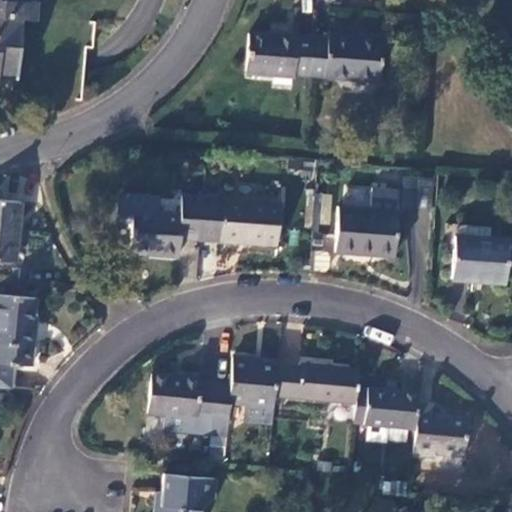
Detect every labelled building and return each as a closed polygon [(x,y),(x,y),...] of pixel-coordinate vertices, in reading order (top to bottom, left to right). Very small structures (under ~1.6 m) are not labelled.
[(0,0),(0,67),(15,68),(19,17),(34,19),(35,0),(0,0)] [(327,38),(313,37),(310,75),(379,80),(382,38),(327,34),(327,38)] [(281,38),(250,35),(247,72),(294,75),(294,74),(310,75),(313,37),(281,35),(281,38)] [(15,68),(0,67),(0,76),(14,77),(15,68)] [(432,176),(407,174),(405,204),(430,206),(432,176)] [(371,188),(369,209),(337,207),(333,252),(393,256),(397,212),(395,211),(396,190),(371,188)] [(330,223),(331,194),(319,193),(318,223),(330,223)] [(158,196),(125,194),(117,201),(116,221),(131,222),(129,250),(160,252),(160,255),(177,256),(179,238),(199,239),(202,198),(181,196),(179,215),(157,214),(158,196)] [(279,203),(203,197),(202,198),(199,239),(278,245),(279,203)] [(19,202),(0,199),(0,260),(14,262),(19,202)] [(508,240),(453,236),(450,278),(505,283),(508,240)] [(325,249),(314,248),(312,268),(324,269),(328,265),(329,253),(325,249)] [(35,298),(0,294),(0,362),(13,364),(31,366),(36,316),(33,315),(35,298)] [(272,423),(273,406),(274,396),(277,365),(249,363),(249,360),(232,358),(230,387),(215,386),(212,420),(210,434),(227,436),(230,402),(245,403),(244,421),(272,423)] [(0,362),(0,385),(11,387),(13,364),(0,362)] [(298,367),(277,365),(274,396),(355,403),(357,387),(358,369),(299,364),(298,367)] [(151,375),(147,415),(165,416),(164,432),(210,436),(210,434),(212,420),(215,386),(200,385),(201,380),(151,375)] [(419,393),(357,387),(355,403),(354,423),(415,429),(418,405),(419,393)] [(433,406),(418,405),(415,429),(413,455),(434,457),(434,453),(464,456),(468,417),(432,414),(433,406)] [(165,473),(163,493),(156,493),(154,511),(199,511),(200,505),(211,496),(212,497),(214,478),(165,473)]
